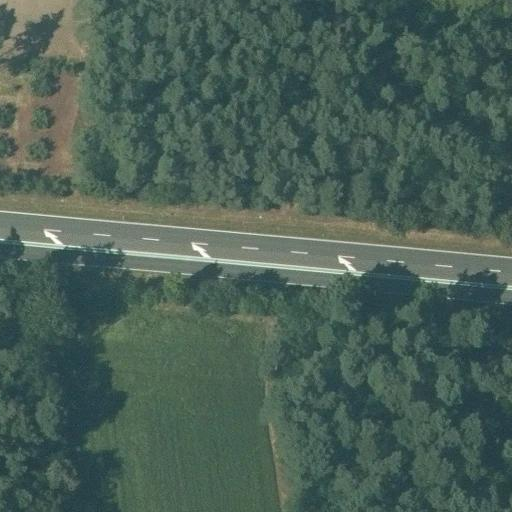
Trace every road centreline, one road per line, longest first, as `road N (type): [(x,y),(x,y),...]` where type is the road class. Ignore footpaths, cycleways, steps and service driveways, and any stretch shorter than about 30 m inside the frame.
road 1 (trunk): [(511,268),(0,218)]
road 2 (trunk): [(0,248),(511,296)]
